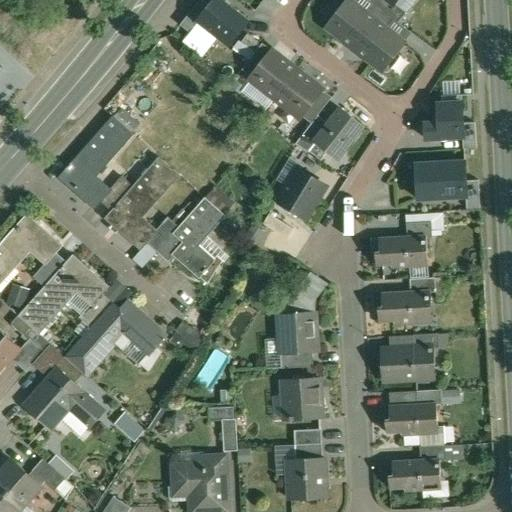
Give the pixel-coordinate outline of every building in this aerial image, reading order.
[(205,0),(201,0),(182,25),(192,32),(200,21),(212,5),(205,0)] [(250,20),(225,0),(216,0),(212,5),(200,21),(231,45),(250,20)] [(349,0),(328,28),(355,49),(377,21),(350,0),(349,0)] [(350,0),(377,21),(384,11),(371,1),(369,0),(350,0)] [(395,4),(389,0),(371,0),(371,1),(384,11),(399,23),(407,13),(395,4)] [(384,11),(377,21),(405,42),(412,33),(399,23),(384,11)] [(377,21),(355,49),(383,71),(405,42),(377,21)] [(264,44),(252,59),(261,67),(273,51),(264,44)] [(299,70),(274,50),(273,51),(261,67),(254,76),(252,78),(278,98),(299,70)] [(261,67),(252,59),(244,69),(254,76),(261,67)] [(299,70),(278,98),(303,117),(324,90),(299,70)] [(324,90),(312,106),(321,113),(333,98),(324,90)] [(426,123),(427,139),(464,137),(463,123),(462,102),(439,104),(440,122),(426,123)] [(320,115),(321,113),(312,106),(304,116),(314,123),(320,115)] [(365,126),(342,108),(330,123),(317,140),(318,141),(340,158),(365,126)] [(314,123),(298,143),(310,151),(318,141),(317,140),(330,123),(320,115),(314,123)] [(115,116),(61,178),(96,209),(103,201),(102,200),(109,193),(93,179),(112,157),(113,159),(136,134),(115,116)] [(475,122),(463,123),(464,137),(464,149),(477,148),(475,122)] [(113,210),(107,218),(143,249),(149,242),(148,241),(155,233),(140,219),(158,199),(160,200),(182,175),(161,156),(113,210)] [(466,161),(416,164),(419,200),(466,197),(468,197),(467,181),(466,161)] [(329,186),(299,168),(280,199),(309,217),(329,186)] [(109,193),(102,200),(103,201),(113,210),(135,186),(124,176),(109,193)] [(479,180),(467,181),(468,197),(466,197),(467,209),(480,208),(479,180)] [(181,226),(179,229),(189,239),(176,254),(200,277),(214,261),(197,247),(208,235),(226,214),(207,197),(181,226)] [(296,228),(271,213),(265,223),(289,238),(296,228)] [(29,214),(0,246),(0,288),(17,269),(15,267),(34,247),(49,260),(56,252),(57,253),(64,246),(29,214)] [(155,233),(148,241),(149,242),(159,251),(179,229),(181,226),(169,216),(155,233)] [(434,221),(409,222),(410,236),(429,235),(435,235),(434,221)] [(189,239),(179,229),(159,251),(170,260),(176,254),(189,239)] [(229,255),(208,235),(197,247),(214,261),(218,256),(224,260),(229,255)] [(410,236),(382,237),(382,252),(378,252),(378,265),(394,264),(394,267),(413,266),(413,259),(430,258),(429,235),(410,236)] [(49,260),(35,276),(46,286),(68,262),(57,253),(56,252),(49,260)] [(46,286),(21,315),(42,334),(64,309),(62,307),(80,287),(95,301),(102,292),(104,293),(110,286),(74,255),(68,262),(46,286)] [(214,261),(200,277),(201,278),(203,276),(210,283),(224,260),(218,256),(214,261)] [(167,268),(154,279),(167,296),(180,285),(167,268)] [(437,277),(412,278),(413,291),(431,290),(432,291),(438,291),(437,277)] [(10,284),(4,303),(22,308),(27,289),(10,284)] [(413,291),(385,293),(385,307),(381,307),(382,320),(396,320),(397,323),(416,322),(416,315),(433,314),(432,291),(431,290),(413,291)] [(95,301),(81,317),(93,327),(98,321),(114,303),(104,293),(102,292),(95,301)] [(124,312),(114,303),(98,321),(107,329),(115,320),(116,321),(124,312)] [(93,327),(67,356),(85,372),(88,374),(118,341),(125,348),(136,336),(153,351),(154,352),(159,346),(167,337),(131,305),(124,312),(116,321),(115,320),(107,329),(98,321),(93,327)] [(317,311),(280,314),(282,354),(315,351),(320,351),(317,311)] [(0,368),(11,356),(14,358),(23,349),(22,348),(0,328),(0,368)] [(441,333),(415,334),(416,348),(435,347),(441,347),(441,333)] [(46,350),(32,337),(22,348),(23,349),(14,358),(28,371),(35,363),(46,350)] [(46,350),(35,363),(45,373),(53,363),(63,353),(52,343),(46,350)] [(164,351),(159,346),(154,352),(153,351),(142,363),(151,371),(164,351)] [(416,348),(388,349),(389,363),(384,363),(385,380),(419,378),(419,371),(437,370),(435,347),(416,348)] [(315,351),(282,354),(283,367),(315,365),(315,351)] [(67,356),(63,353),(53,363),(58,368),(59,367),(76,382),(85,372),(67,356)] [(53,363),(45,373),(50,377),(27,403),(52,426),(71,405),(92,424),(105,410),(84,391),(85,390),(76,382),(59,367),(58,368),(53,363)] [(321,377),(285,379),(287,419),(324,417),(321,377)] [(444,388),(418,390),(419,403),(438,402),(438,403),(444,403),(444,388)] [(419,403),(391,404),(392,419),(387,419),(388,432),(403,431),(403,434),(422,434),(422,427),(439,426),(438,403),(438,402),(419,403)] [(206,407),(207,419),(231,417),(230,406),(206,407)] [(121,411),(111,424),(132,441),(142,429),(121,411)] [(238,418),(224,419),(226,451),(240,450),(238,418)] [(322,428),(296,430),(297,444),(323,443),(322,428)] [(323,443),(297,444),(298,458),(324,457),(323,443)] [(447,444),(421,446),(422,459),(442,458),(442,459),(448,459),(447,444)] [(227,455),(206,456),(207,464),(175,466),(176,486),(191,485),(192,511),(209,511),(230,511),(227,455)] [(68,478),(45,457),(35,468),(58,489),(68,478)] [(298,458),(295,458),(296,473),(291,473),(292,499),(328,497),(326,457),(324,457),(298,458)] [(13,458),(0,473),(0,511),(18,511),(43,485),(13,458)] [(422,459),(394,460),(395,474),(391,475),(392,488),(407,487),(407,490),(426,489),(425,483),(443,482),(442,459),(442,458),(422,459)] [(120,511),(125,503),(106,495),(98,511),(120,511)]
